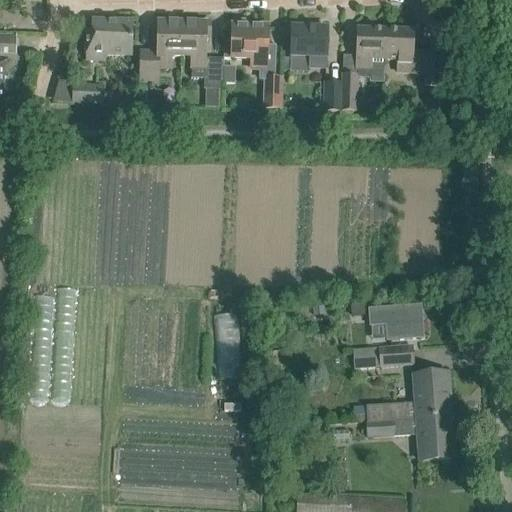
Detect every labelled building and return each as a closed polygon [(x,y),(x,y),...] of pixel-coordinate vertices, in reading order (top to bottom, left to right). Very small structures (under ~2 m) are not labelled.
[(131,57),(132,43),(132,23),(92,22),(92,34),(87,35),(87,61),(105,62),(105,56),(131,57)] [(182,58),(183,25),(154,24),(154,38),(158,38),(158,54),(141,53),(141,73),(140,86),(160,87),(161,69),(171,69),(172,58),(182,58)] [(223,69),(223,60),(205,60),(205,39),(210,39),(210,25),(183,25),(182,58),(193,58),(192,70),(192,80),(204,80),(204,90),(206,90),(214,90),(222,90),(222,84),(223,69)] [(224,53),(224,60),(231,60),(252,61),(252,70),(252,72),(260,73),(259,82),(266,82),(265,110),(281,111),(282,80),(275,80),(276,46),(268,46),(268,28),(249,27),(233,26),(232,46),(232,53),(224,53)] [(326,70),(327,50),(328,30),(292,28),(290,74),(310,74),(310,69),(326,70)] [(385,63),(386,31),(358,30),(356,75),(373,75),(373,70),(385,71),(385,63)] [(427,54),(413,54),(414,32),(386,31),(385,63),(398,63),(397,76),(425,77),(425,88),(442,89),(442,73),(443,53),(427,53),(427,54)] [(0,54),(17,55),(17,37),(0,36),(0,96),(8,97),(8,59),(0,58),(0,54)] [(357,114),(358,78),(343,77),(343,85),(343,113),(357,114)] [(325,113),(343,113),(343,85),(326,85),(325,113)] [(103,105),(104,89),(74,88),(73,104),(103,105)] [(149,107),(149,88),(140,88),(139,107),(149,107)] [(366,315),(365,304),(352,305),(352,316),(366,315)] [(324,306),(313,307),(314,315),(325,315),(324,306)] [(421,306),(369,310),(370,327),(386,325),(388,341),(423,339),(421,306)] [(238,315),(217,316),(219,380),(240,379),(238,315)] [(355,369),(412,367),(412,350),(354,352),(355,369)] [(355,425),(367,425),(451,418),(448,376),(413,378),(415,405),(354,409),(355,425)] [(269,414),(286,413),(285,390),(267,392),(269,414)] [(454,460),(451,418),(367,425),(368,441),(418,439),(420,463),(454,460)] [(405,511),(406,503),(297,498),(296,511),(405,511)]
